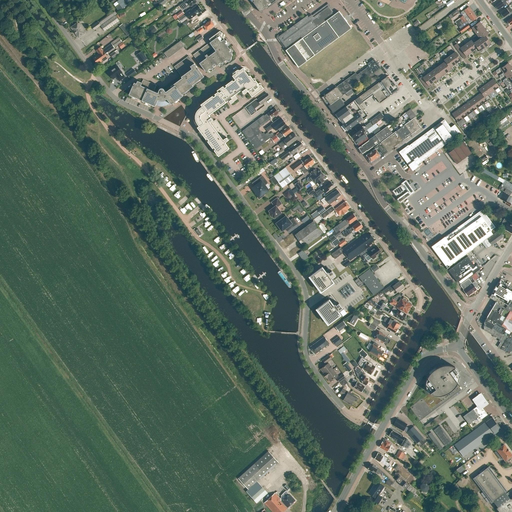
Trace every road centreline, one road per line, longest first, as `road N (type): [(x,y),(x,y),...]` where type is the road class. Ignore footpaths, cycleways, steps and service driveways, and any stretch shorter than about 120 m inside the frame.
road 1 (residential): [(359,416),(420,294),(269,87)]
road 2 (residential): [(359,416),(343,408),(308,361),(302,283),(218,166)]
road 3 (unclassified): [(95,74),(87,88),(94,110),(196,237)]
road 4 (secondary): [(470,316),(368,172)]
road 5 (residential): [(218,166),(190,135),(112,97),(95,74)]
road 6 (residential): [(269,87),(221,118),(242,148),(218,166)]
road 7 (tertiary): [(380,429),(420,359),(460,346)]
